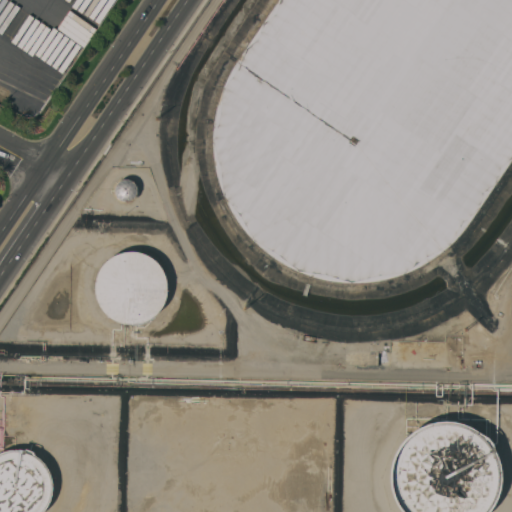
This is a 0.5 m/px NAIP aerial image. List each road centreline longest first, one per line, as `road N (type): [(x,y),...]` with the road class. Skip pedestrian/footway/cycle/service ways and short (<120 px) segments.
road 1 (secondary): [(157,0),(0,233)]
road 2 (secondary): [(69,182),(197,0)]
